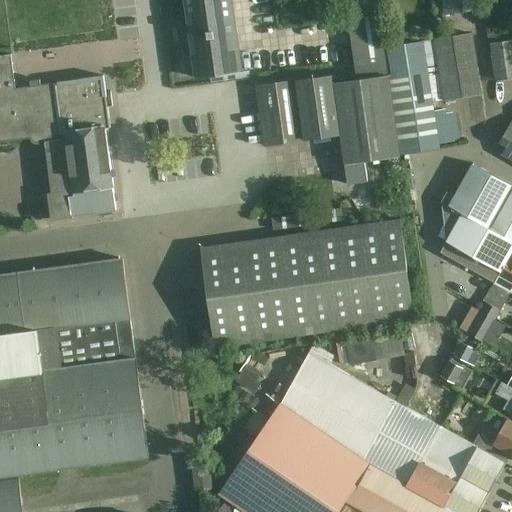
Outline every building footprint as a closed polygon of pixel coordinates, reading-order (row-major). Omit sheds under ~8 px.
[(185,0),(196,78),(238,72),(227,0),(185,0)] [(255,0),(257,26),(276,25),(274,0),(255,0)] [(442,0),(444,12),(481,6),(479,0),(442,0)] [(348,14),(347,14),(356,74),(388,70),(379,10),(348,14)] [(411,26),(408,30),(409,36),(413,40),(419,39),(423,34),(422,28),(417,25),(411,26)] [(444,99),(481,93),(472,34),(423,41),(433,101),(444,99)] [(439,151),(433,101),(423,41),(387,47),(396,104),(404,156),(439,151)] [(511,41),(490,44),(495,79),(511,76),(511,41)] [(0,142),(30,138),(45,142),(52,194),(49,194),(52,218),(116,210),(113,186),(113,185),(105,127),(109,127),(108,116),(103,76),(58,82),(40,84),(39,79),(30,80),(30,86),(16,88),(11,54),(0,55),(0,142)] [(392,104),(388,75),(388,70),(356,74),(357,80),(333,83),(332,75),(256,86),(264,145),(341,135),(348,185),(368,182),(365,161),(404,156),(396,104),(392,104)] [(511,160),(511,120),(499,143),(506,147),(501,155),(511,160)] [(511,186),(471,164),(448,204),(463,213),(483,224),(491,228),(511,240),(511,186)] [(463,213),(440,253),(494,283),(511,252),(511,240),(491,228),(483,224),(463,213)] [(216,347),(414,319),(400,219),(202,248),(216,347)] [(511,252),(494,283),(511,293),(511,252)] [(135,357),(130,318),(123,258),(0,274),(0,511),(22,511),(18,474),(149,457),(136,357),(135,357)] [(509,293),(492,283),(483,300),(486,302),(481,310),(495,318),(509,293)] [(481,311),(468,333),(482,340),(490,327),(495,318),(481,310),(481,311)] [(423,324),(412,326),(416,354),(427,352),(423,324)] [(345,340),(350,365),(405,354),(400,329),(345,340)] [(461,341),(454,355),(467,362),(474,349),(461,341)] [(313,344),(309,352),(330,364),(334,356),(313,344)] [(473,444),(440,426),(406,407),(396,401),(330,364),(309,352),(281,403),(269,420),(256,412),(243,431),(251,436),(247,443),(252,446),(220,493),(246,511),(338,511),(346,500),(358,507),(367,511),(459,511),(445,504),(476,449),(504,464),(501,470),(506,463),(504,462),(473,444)] [(455,385),(463,368),(462,367),(463,365),(450,358),(449,360),(448,359),(439,377),(455,385)] [(291,362),(287,370),(294,374),(299,366),(291,362)] [(280,382),(274,392),(282,397),(288,387),(280,382)] [(511,387),(502,382),(495,393),(508,400),(503,409),(511,414),(511,387)] [(406,384),(396,401),(406,407),(416,390),(406,384)] [(479,434),(473,444),(504,462),(509,453),(511,454),(511,419),(508,418),(494,442),(479,434)] [(197,489),(211,487),(208,459),(193,461),(197,489)] [(346,500),(338,511),(354,511),(358,507),(346,500)]
